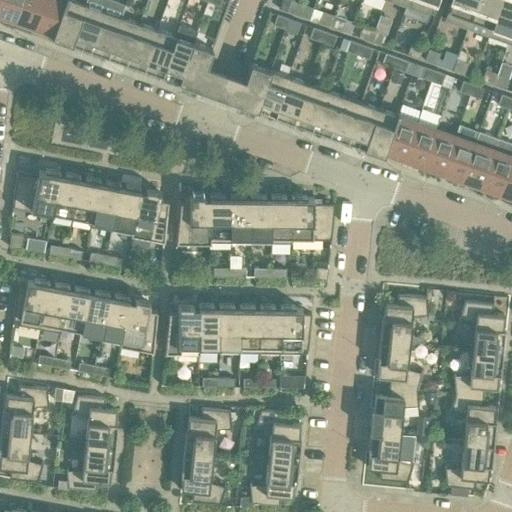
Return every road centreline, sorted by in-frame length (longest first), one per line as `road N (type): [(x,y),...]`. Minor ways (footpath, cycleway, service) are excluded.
road 1 (residential): [(331,509),(368,179)]
road 2 (residential): [(213,125),(10,52)]
road 3 (residential): [(368,179),(213,125)]
road 4 (residential): [(511,229),(368,179)]
road 5 (residential): [(213,125),(260,0)]
